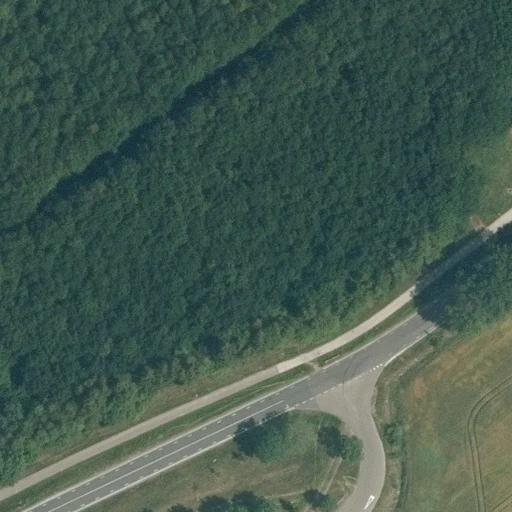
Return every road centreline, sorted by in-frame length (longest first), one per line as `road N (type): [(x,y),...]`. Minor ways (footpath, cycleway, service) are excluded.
road 1 (tertiary): [(52,511),(345,372)]
road 2 (tertiary): [(345,372),(511,257)]
road 3 (unclassified): [(354,511),(375,490),(370,445),(345,372)]
